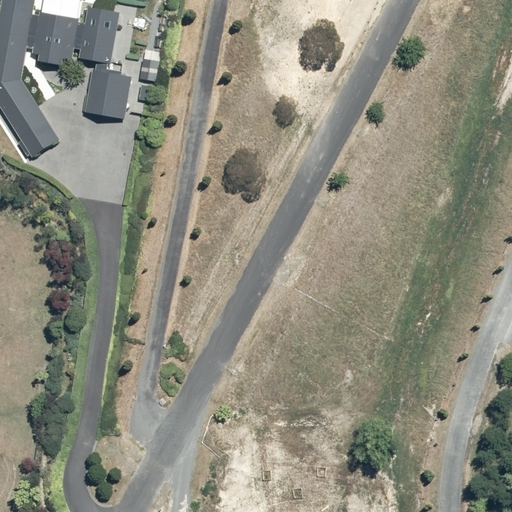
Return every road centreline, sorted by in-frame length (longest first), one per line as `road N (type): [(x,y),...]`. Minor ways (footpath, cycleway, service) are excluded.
road 1 (residential): [(132,511),(404,0)]
road 2 (unknown): [(97,511),(83,482),(108,331),(113,153)]
road 3 (residential): [(449,511),(469,397),(511,281)]
road 4 (unknown): [(215,364),(191,511)]
